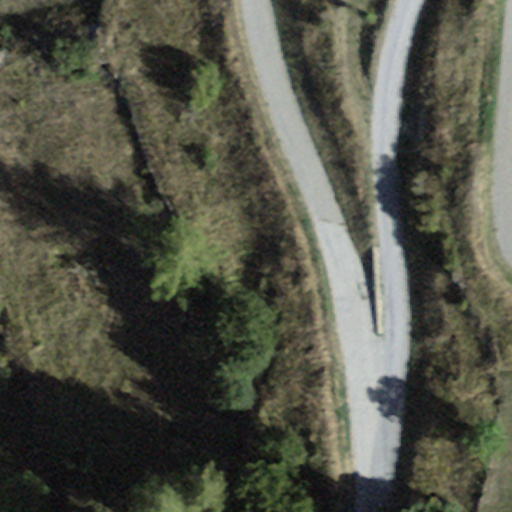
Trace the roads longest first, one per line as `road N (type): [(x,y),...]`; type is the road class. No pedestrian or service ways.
road 1 (unclassified): [(386,404),(358,367),(340,255),(279,95),(257,0)]
road 2 (unclassified): [(419,0),(362,167),(363,302),(386,404)]
